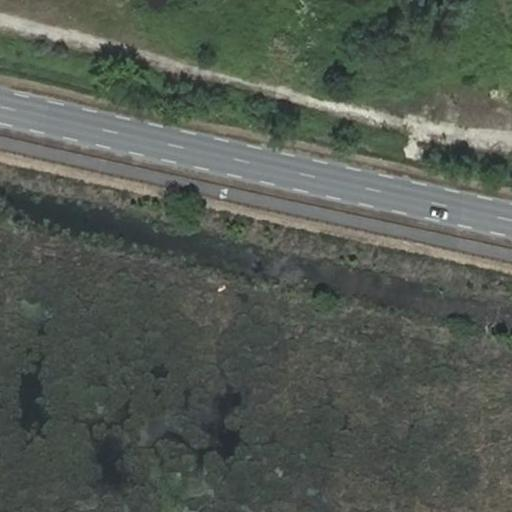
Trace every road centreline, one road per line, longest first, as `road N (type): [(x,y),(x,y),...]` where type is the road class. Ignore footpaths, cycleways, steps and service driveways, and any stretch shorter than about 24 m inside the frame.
road 1 (track): [(511,138),(0,18)]
road 2 (secondary): [(511,219),(0,102)]
